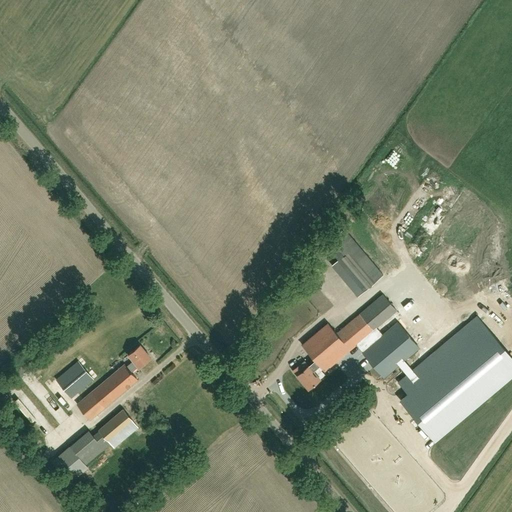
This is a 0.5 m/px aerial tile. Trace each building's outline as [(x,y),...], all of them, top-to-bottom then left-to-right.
[(428,200),(441,180),(433,174),(420,194),(428,200)] [(451,209),(463,194),(455,187),(443,202),(451,209)] [(431,219),(427,226),(436,231),(440,224),(431,219)] [(333,236),(324,244),(337,259),(332,263),(358,294),(372,281),(382,273),(344,228),(333,236)] [(322,312),(331,304),(311,281),(302,289),(322,312)] [(312,370),(308,366),(305,361),(300,365),(293,371),(297,376),(309,390),(315,384),(316,385),(319,382),(319,381),(320,380),(325,375),(323,372),(324,371),(356,344),(363,352),(384,377),(419,347),(398,323),(383,335),(376,328),(396,311),(383,295),(360,314),(337,334),(328,323),(302,345),(318,364),(312,370)] [(398,365),(407,375),(399,382),(408,393),(401,400),(435,440),(511,375),(511,359),(476,317),(413,371),(404,360),(398,365)] [(139,368),(151,358),(140,345),(128,355),(133,361),(126,367),(124,364),(77,404),(90,420),(138,380),(131,373),(138,367),(139,368)] [(40,371),(47,366),(42,359),(35,364),(40,371)] [(71,398),(93,380),(78,361),(56,380),(71,398)] [(114,447),(137,427),(123,410),(117,415),(117,416),(93,436),(89,431),(71,446),(86,465),(111,444),(114,447)]
